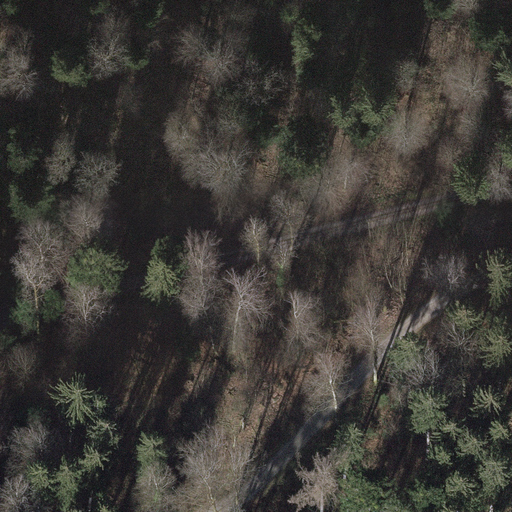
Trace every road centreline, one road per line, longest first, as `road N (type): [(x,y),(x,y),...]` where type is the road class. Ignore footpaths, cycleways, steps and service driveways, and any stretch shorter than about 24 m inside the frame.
road 1 (track): [(511,205),(279,243),(0,332)]
road 2 (track): [(511,268),(425,312),(229,511)]
